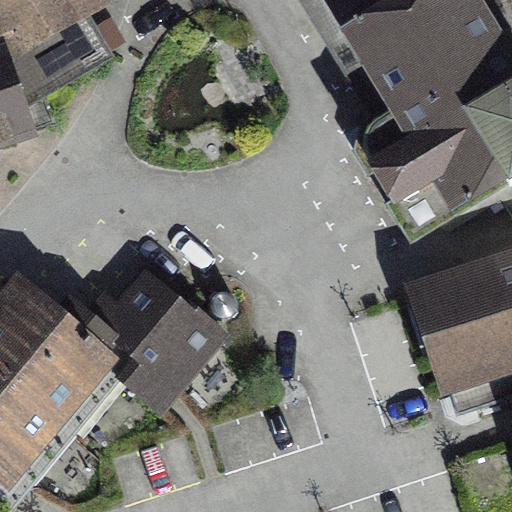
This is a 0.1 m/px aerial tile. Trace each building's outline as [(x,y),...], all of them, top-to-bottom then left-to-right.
[(113,8),(108,0),(0,0),(0,42),(2,41),(28,111),(114,61),(91,20),(113,8)] [(322,0),(344,33),(340,37),(405,146),(366,170),(412,244),(509,187),(511,190),(511,189),(511,53),(479,0),(322,0)] [(0,156),(39,143),(28,111),(2,41),(0,42),(0,156)] [(511,252),(404,288),(440,403),(511,380),(511,252)] [(61,311),(17,277),(0,297),(0,511),(15,511),(118,389),(160,422),(231,338),(168,287),(165,290),(142,271),(117,304),(105,294),(90,314),(69,300),(61,311)]
